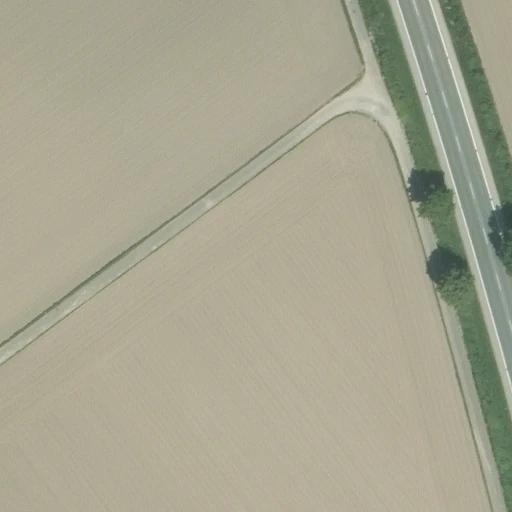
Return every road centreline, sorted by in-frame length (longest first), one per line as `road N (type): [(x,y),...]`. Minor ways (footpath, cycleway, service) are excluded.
road 1 (track): [(0,356),(375,78)]
road 2 (track): [(375,78),(500,511)]
road 3 (secondary): [(411,0),(511,342)]
